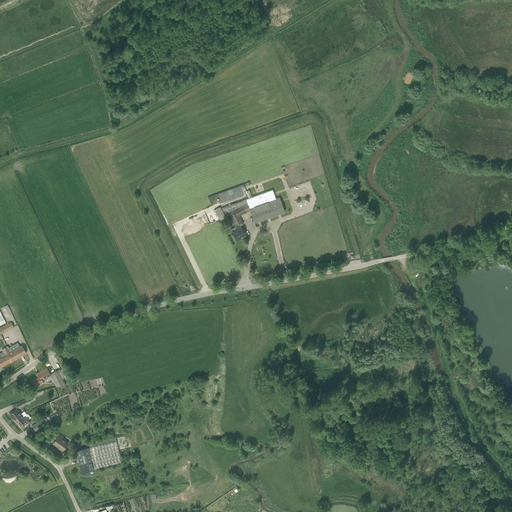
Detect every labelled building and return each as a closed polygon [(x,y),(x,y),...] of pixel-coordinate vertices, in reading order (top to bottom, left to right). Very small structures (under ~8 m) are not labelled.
[(227,209),(229,213),(247,204),(250,211),(254,223),(284,212),(279,197),(275,199),(272,189),(222,208),(223,211),(227,209)] [(236,227),(240,225),(243,223),(239,216),(250,211),(247,204),(229,213),(236,227)] [(221,210),(215,213),(220,221),(225,218),(223,214),(224,214),(221,210)] [(245,234),(240,225),(236,227),(237,230),(232,232),(234,235),(231,236),(234,241),(236,240),(237,241),(237,240),(241,238),(240,236),(241,235),(242,236),(245,234)] [(11,322),(0,327),(0,334),(14,327),(11,322)] [(0,358),(0,362),(2,366),(9,362),(9,363),(26,353),(22,345),(10,352),(7,347),(1,350),(5,356),(0,358)] [(64,367),(50,375),(50,376),(50,375),(56,386),(66,385),(63,379),(69,376),(66,371),(64,367)] [(39,376),(31,380),(33,384),(35,387),(44,383),(42,380),(46,379),(46,378),(50,376),(50,375),(46,368),(38,373),(39,376)] [(18,407),(29,402),(33,400),(31,396),(28,398),(17,404),(18,407)] [(16,422),(22,416),(16,408),(9,414),(16,422)] [(23,417),(22,416),(16,422),(16,423),(22,429),(30,422),(25,416),(23,417)] [(34,431),(39,428),(46,425),(43,420),(32,426),(34,431)] [(62,451),(68,443),(58,436),(59,434),(55,432),(51,437),(55,440),(52,443),(59,448),(58,448),(62,451)] [(115,438),(87,445),(88,448),(93,469),(121,462),(116,441),(115,438)] [(93,469),(88,448),(76,451),(77,456),(80,465),(81,472),(93,469)]
